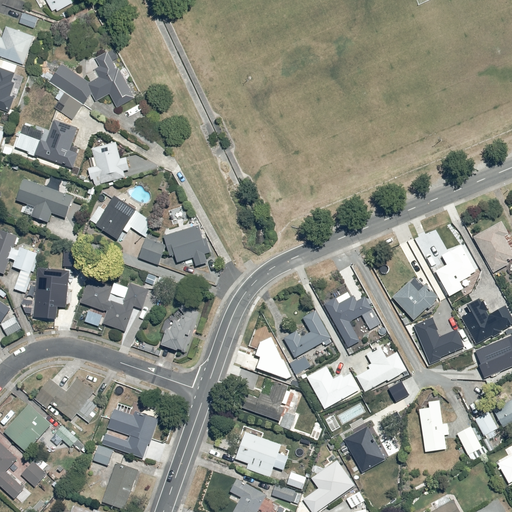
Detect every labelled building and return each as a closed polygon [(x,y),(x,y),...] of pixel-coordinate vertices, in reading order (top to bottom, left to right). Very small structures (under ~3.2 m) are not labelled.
[(26,2),(20,0),(9,0),(8,5),(23,10),(26,2)] [(73,2),(72,0),(46,0),(54,14),(73,2)] [(36,27),(38,15),(22,12),(20,23),(36,27)] [(34,36),(6,25),(3,37),(0,36),(0,55),(24,65),(34,36)] [(89,81),(62,64),(50,81),(84,104),(92,93),(96,101),(110,93),(118,108),(135,97),(119,67),(117,68),(108,51),(94,57),(99,66),(95,68),(99,77),(89,81)] [(83,104),(61,90),(56,98),(61,101),(55,110),(72,121),(83,104)] [(79,128),(54,120),(47,142),(41,140),(36,155),(73,170),(79,155),(70,151),(79,128)] [(120,159),(116,142),(93,149),(97,167),(90,169),(95,186),(126,178),(124,172),(130,171),(126,158),(120,159)] [(74,197),(24,179),(17,201),(35,207),(31,217),(48,224),(52,214),(66,219),(74,197)] [(137,212),(114,197),(95,226),(118,242),(137,212)] [(182,208),(170,211),(173,223),(186,220),(182,208)] [(473,238),(493,274),(509,265),(506,262),(511,258),(511,239),(502,222),(473,238)] [(199,226),(164,236),(170,257),(175,256),(178,263),(193,259),(196,267),(208,263),(205,255),(211,253),(206,239),(203,240),(199,226)] [(18,237),(0,230),(0,273),(5,275),(18,237)] [(148,234),(147,237),(141,257),(160,263),(165,244),(159,242),(160,238),(148,234)] [(58,242),(51,240),(44,258),(51,260),(58,242)] [(40,252),(20,246),(13,266),(22,269),(16,289),(27,293),(40,252)] [(454,262),(436,272),(450,298),(463,289),(460,283),(476,274),(462,246),(450,253),(454,262)] [(39,268),(35,305),(66,308),(70,271),(39,268)] [(507,301),(493,277),(477,286),(491,310),(507,301)] [(113,288),(89,280),(81,303),(107,313),(104,324),(126,332),(135,308),(143,310),(150,291),(130,284),(123,305),(109,300),(113,288)] [(418,292),(410,282),(393,298),(415,321),(438,299),(426,286),(418,292)] [(336,298),(325,304),(349,349),(361,342),(350,323),(362,316),(371,331),(381,325),(365,298),(357,302),(354,296),(339,304),(336,298)] [(0,322),(2,323),(11,309),(0,301),(0,322)] [(167,330),(161,346),(186,354),(199,314),(193,308),(183,317),(181,323),(175,322),(172,331),(167,330)] [(297,332),(284,338),(295,359),(331,338),(316,311),(303,319),(311,333),(301,339),(297,332)] [(442,335),(433,316),(414,325),(431,363),(466,347),(458,328),(442,335)] [(16,317),(1,325),(8,337),(23,329),(16,317)] [(387,357),(381,345),(350,361),(365,392),(407,370),(398,351),(387,357)] [(334,379),(327,366),(308,376),(321,400),(326,398),(330,406),(360,390),(350,371),(334,379)] [(51,379),(35,399),(47,409),(51,405),(72,421),(95,392),(77,378),(67,392),(51,379)] [(280,422),(285,408),(281,407),(288,387),(274,382),(270,395),(261,392),(259,400),(244,394),(239,407),(280,422)] [(511,424),(511,399),(493,409),(504,429),(511,424)] [(429,409),(419,410),(425,453),(448,450),(440,401),(429,403),(429,409)] [(52,425),(30,404),(3,432),(27,453),(52,425)] [(134,415),(114,409),(107,429),(151,444),(159,419),(135,412),(134,415)] [(490,410),(475,418),(485,436),(500,428),(490,410)] [(56,433),(72,446),(74,443),(83,451),(87,446),(63,425),(56,433)] [(368,426),(344,440),(362,474),(386,460),(368,426)] [(473,426),(458,434),(473,462),(488,454),(473,426)] [(281,446),(245,432),(236,459),(249,464),(247,469),(270,478),(281,446)] [(18,459),(0,443),(0,486),(15,500),(24,489),(7,472),(18,459)] [(114,449),(99,444),(94,460),(108,465),(114,449)] [(47,472),(34,461),(22,474),(36,486),(47,472)] [(303,500),(311,511),(318,511),(355,486),(338,461),(312,479),(319,489),(303,500)] [(139,471),(117,463),(103,503),(125,511),(139,471)] [(401,469),(391,469),(391,484),(401,484),(401,469)] [(310,475),(292,470),(288,484),(302,488),(303,484),(307,485),(310,475)] [(258,511),(267,495),(237,479),(230,492),(241,498),(233,511),(258,511)] [(276,483),(272,495),(292,502),(297,490),(276,483)] [(346,497),(352,507),(363,500),(356,490),(346,497)] [(459,511),(454,500),(433,511),(459,511)]
